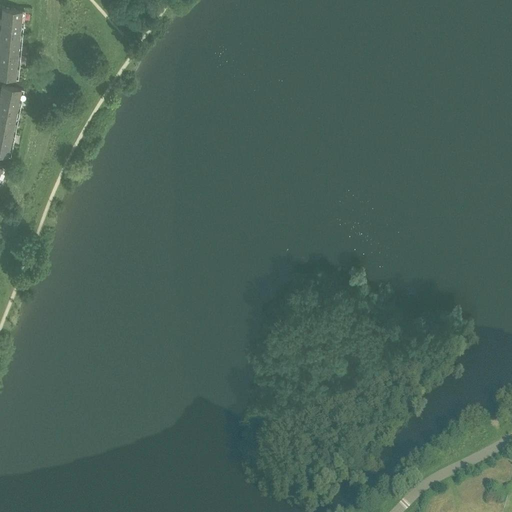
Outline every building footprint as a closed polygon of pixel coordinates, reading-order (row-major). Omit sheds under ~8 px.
[(0,30),(22,32),(24,10),(2,8),(1,16),(0,16),(0,21),(1,22),(0,28),(0,30)] [(0,53),(20,55),(22,32),(0,30),(0,53)] [(0,76),(19,78),(20,55),(0,53),(0,76)] [(0,107),(19,111),(23,88),(1,84),(0,89),(0,107)] [(0,130),(15,133),(19,111),(0,107),(0,130)] [(0,153),(11,156),(15,133),(0,130),(0,153)]
